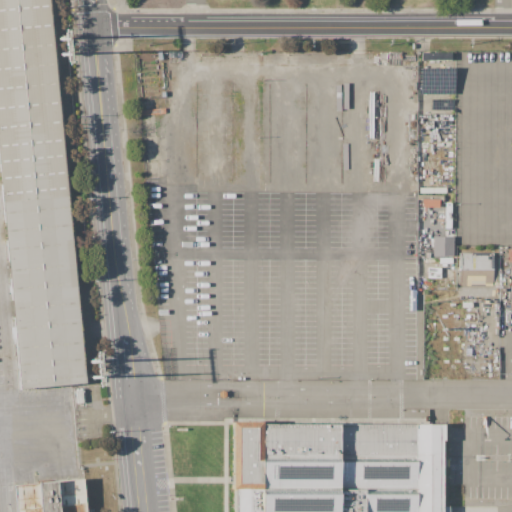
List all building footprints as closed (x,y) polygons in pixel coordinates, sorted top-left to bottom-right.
[(0,171),(0,0),(48,0),(85,382),(21,389),(0,171)] [(453,67),(420,68),(420,89),(453,89),(453,67)] [(452,256),(452,236),(431,236),(431,255),(452,256)] [(458,252),(461,252),(461,249),(492,249),(492,270),(458,270),(458,252)] [(492,270),(458,270),(458,286),(492,285),(492,270)] [(74,390),(81,389),(83,402),(76,403),(74,390)] [(443,424),(442,441),(442,506),(448,506),(448,511),(232,511),(232,421),(262,422),(262,424),(443,424)] [(15,511),(13,485),(83,478),(86,511),(15,511)]
